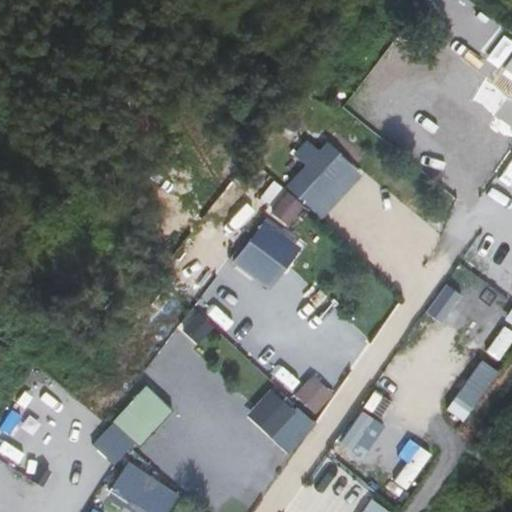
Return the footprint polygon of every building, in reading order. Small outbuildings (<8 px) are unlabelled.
[(306,139),(293,152),(306,165),(286,185),(319,218),(363,174),(328,139),(317,150),(306,139)] [(271,210),(288,226),(306,207),(289,191),(271,210)] [(271,288),(302,244),(263,217),(232,261),(271,288)] [(448,282),(426,310),(442,322),(464,295),(448,282)] [(198,342),(213,327),(195,310),(180,326),(198,342)] [(511,332),(503,327),(489,351),(504,360),(511,345),(511,332)] [(448,409),(465,420),(498,368),(480,357),(448,409)] [(294,393),(316,413),(333,393),(312,374),(294,393)] [(145,384),(91,442),(117,466),(171,407),(145,384)] [(272,385),(246,413),(289,453),(315,425),(272,385)] [(36,418),(63,431),(75,406),(48,393),(36,418)] [(107,493),(140,511),(166,511),(178,492),(126,461),(107,493)] [(392,511),(373,497),(360,511),(392,511)]
